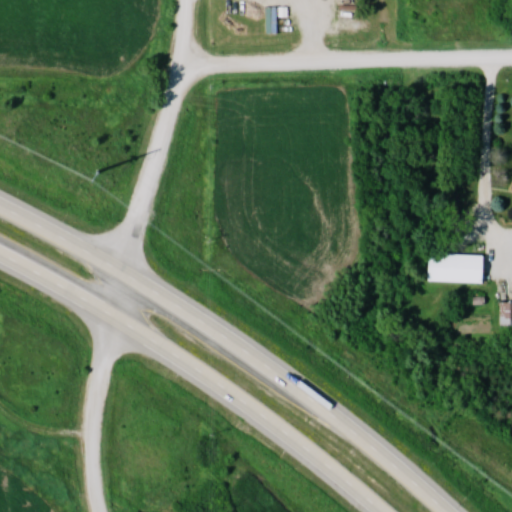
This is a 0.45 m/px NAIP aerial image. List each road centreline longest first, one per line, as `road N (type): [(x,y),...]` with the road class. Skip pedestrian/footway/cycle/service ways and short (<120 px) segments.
road 1 (trunk): [(446,511),(280,375),(122,276)]
road 2 (trunk): [(111,316),(231,391),(380,511)]
road 3 (residential): [(183,64),(511,56)]
road 4 (residential): [(122,276),(172,116),(190,0)]
road 5 (residential): [(102,511),(97,453),(111,316)]
road 6 (trunk): [(122,276),(0,210)]
road 7 (trunk): [(0,258),(111,316)]
